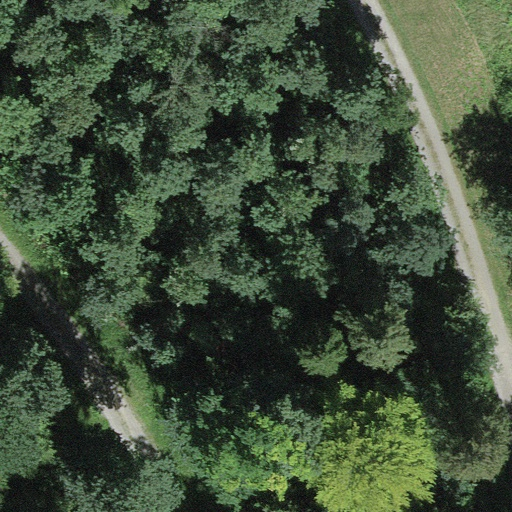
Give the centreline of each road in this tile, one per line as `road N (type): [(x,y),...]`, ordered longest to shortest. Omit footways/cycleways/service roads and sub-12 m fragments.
road 1 (track): [(511,356),(376,0)]
road 2 (track): [(0,250),(168,490),(171,511)]
